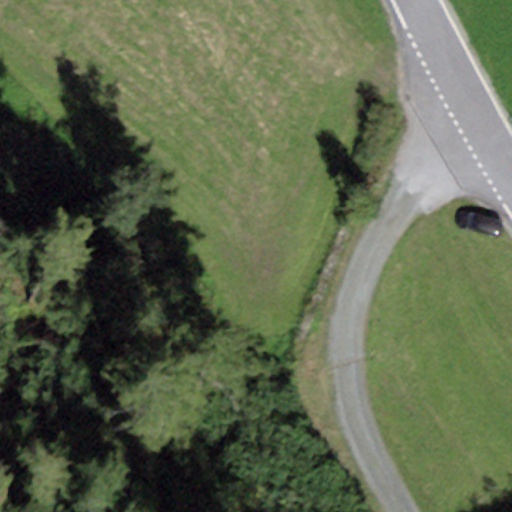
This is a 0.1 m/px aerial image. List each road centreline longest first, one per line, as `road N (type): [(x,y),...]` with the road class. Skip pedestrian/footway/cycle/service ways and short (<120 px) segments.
road 1 (track): [(460,40),(336,173),(285,332),(399,511)]
road 2 (unclassified): [(511,116),(438,0)]
